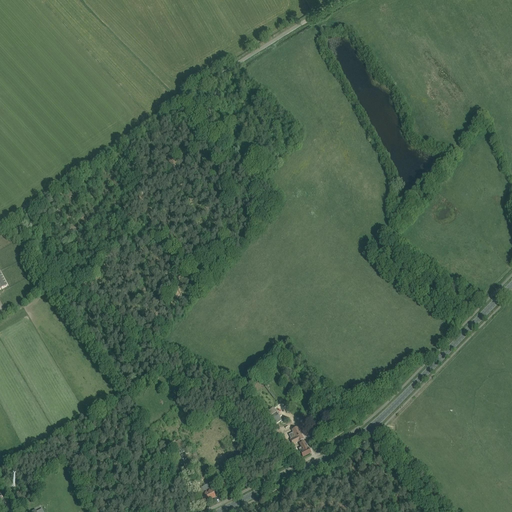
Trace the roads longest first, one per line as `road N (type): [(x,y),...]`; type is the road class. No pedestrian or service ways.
road 1 (unclassified): [(0,222),(340,0)]
road 2 (secondary): [(218,511),(363,434),(511,285)]
road 3 (track): [(181,98),(279,202)]
